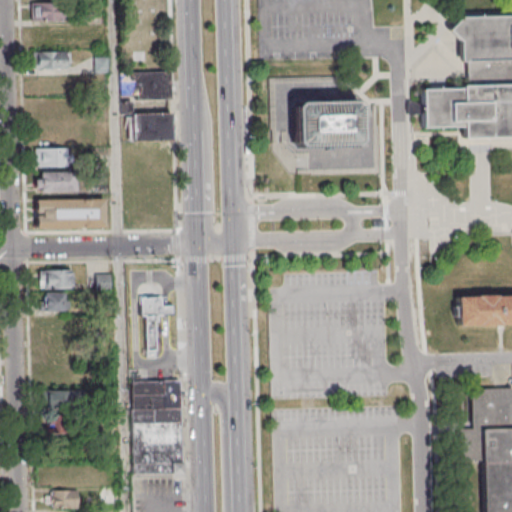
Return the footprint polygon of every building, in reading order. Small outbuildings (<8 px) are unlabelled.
[(30,21),(61,21),(61,3),(30,3),(30,21)] [(421,129),(461,127),(462,139),(511,137),(511,17),(459,19),(447,31),(459,41),(459,62),(466,62),(466,87),(460,87),(460,90),(420,91),(421,129)] [(67,69),(67,51),(33,51),(33,69),(67,69)] [(106,72),(106,57),(93,57),(93,72),(106,72)] [(134,99),(133,94),(118,95),(118,72),(143,71),(168,71),(168,98),(134,99)] [(119,141),(118,101),(130,101),(130,113),(169,112),(169,140),(119,141)] [(296,102),(350,101),(357,106),(358,140),(351,147),(298,149),(292,143),(291,108),(296,102)] [(33,148),(33,166),(66,166),(66,148),(33,148)] [(33,191),(66,191),(66,172),(33,172),(33,191)] [(102,198),(33,198),(33,228),(102,228),(102,198)] [(70,287),(70,269),(37,269),(37,287),(70,287)] [(94,274),(94,290),(109,290),(109,274),(94,274)] [(41,310),(62,310),(62,291),(41,291),(41,310)] [(155,357),(154,315),(171,315),(171,303),(160,303),(160,296),(129,297),(129,316),(143,316),(143,357),(155,357)] [(456,328),(499,326),(511,325),(511,296),(456,298),(456,328)] [(130,474),(180,474),(180,380),(129,380),(130,474)] [(481,511),(511,511),(511,492),(511,493),(510,460),(511,459),(511,389),(480,390),(480,393),(470,393),(472,431),(462,431),(463,465),(480,464),(481,511)] [(83,390),(45,390),(45,408),(83,408),(83,390)] [(48,441),(50,457),(70,454),(68,438),(48,441)] [(76,508),(76,490),(47,490),(47,508),(76,508)]
